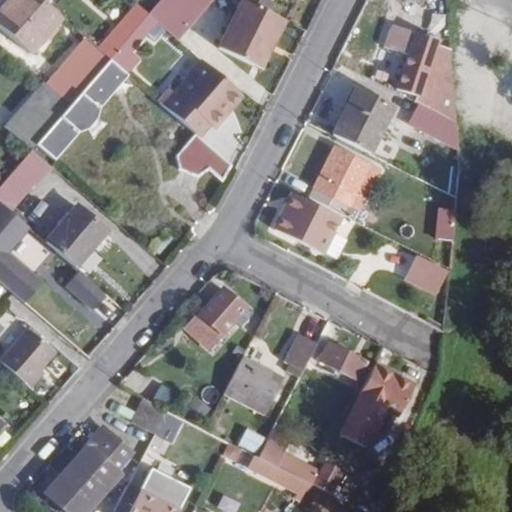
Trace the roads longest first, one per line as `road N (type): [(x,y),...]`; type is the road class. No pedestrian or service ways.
road 1 (residential): [(220,240),(0,494)]
road 2 (residential): [(344,0),(220,240)]
road 3 (residential): [(437,353),(220,240)]
